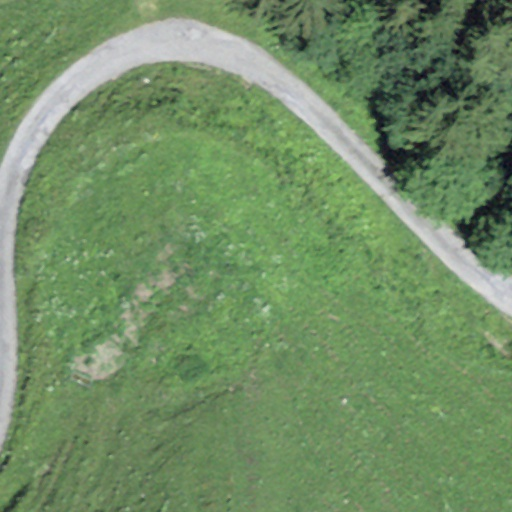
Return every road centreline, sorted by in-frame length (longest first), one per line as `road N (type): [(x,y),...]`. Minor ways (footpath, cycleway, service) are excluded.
road 1 (track): [(511,294),(283,77),(182,20),(95,60)]
road 2 (track): [(95,60),(59,77),(10,174),(7,421),(0,430)]
